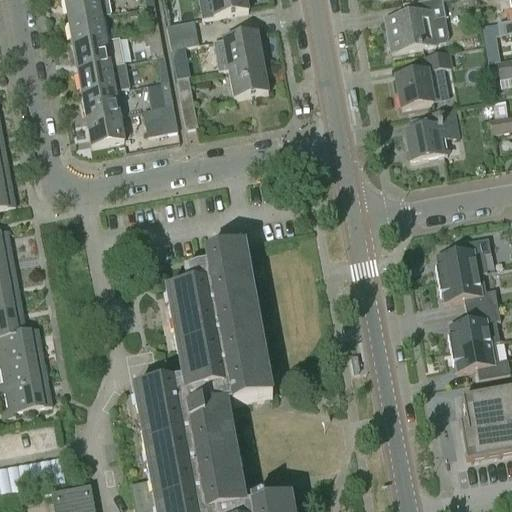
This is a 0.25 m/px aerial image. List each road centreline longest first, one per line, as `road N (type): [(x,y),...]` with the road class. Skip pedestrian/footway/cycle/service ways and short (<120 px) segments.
road 1 (residential): [(0,465),(81,450),(118,379),(87,192)]
road 2 (tertiary): [(405,511),(353,223)]
road 3 (residential): [(339,146),(87,192)]
road 4 (residential): [(87,192),(62,188),(49,173),(18,0)]
road 5 (residential): [(353,223),(511,193)]
road 6 (tertiary): [(339,146),(312,0)]
